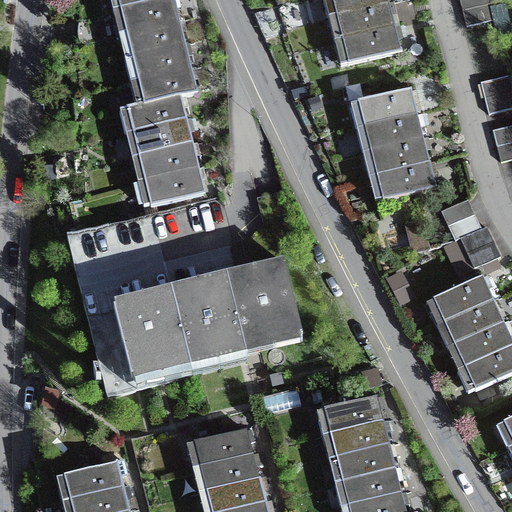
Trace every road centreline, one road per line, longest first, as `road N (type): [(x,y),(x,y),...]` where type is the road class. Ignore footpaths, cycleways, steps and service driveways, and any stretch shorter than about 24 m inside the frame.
road 1 (residential): [(230,0),(486,511)]
road 2 (residential): [(0,511),(4,290),(36,0)]
road 3 (residential): [(442,0),(489,182),(511,219)]
